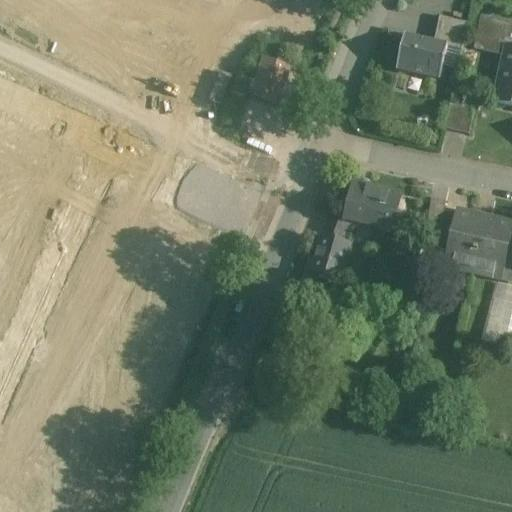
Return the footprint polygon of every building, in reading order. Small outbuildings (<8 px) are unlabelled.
[(468,22),(442,16),(439,31),(465,37),(468,22)] [(511,26),(481,19),(475,43),(503,50),(490,106),(511,110),(511,26)] [(451,48),(404,38),(396,71),(443,82),(451,48)] [(288,72),(265,63),(252,96),(275,106),(288,72)] [(477,101),(464,98),(461,108),(450,106),(444,131),(469,137),(477,101)] [(401,198),(352,187),(344,224),(346,224),(347,220),(376,227),(375,230),(393,235),(401,198)] [(445,204),(431,202),(431,203),(427,232),(427,233),(440,235),(441,234),(440,234),(443,213),(444,205),(445,205),(445,204)] [(455,216),(443,213),(440,234),(441,234),(440,235),(436,257),(445,259),(455,216)] [(511,236),(511,228),(455,216),(445,259),(444,267),(494,278),(498,261),(506,263),(511,236)] [(427,233),(425,232),(417,266),(433,270),(436,257),(440,235),(427,233)] [(350,249),(322,241),(315,263),(310,261),(306,275),(340,284),(340,282),(339,282),(349,250),(350,249)]
